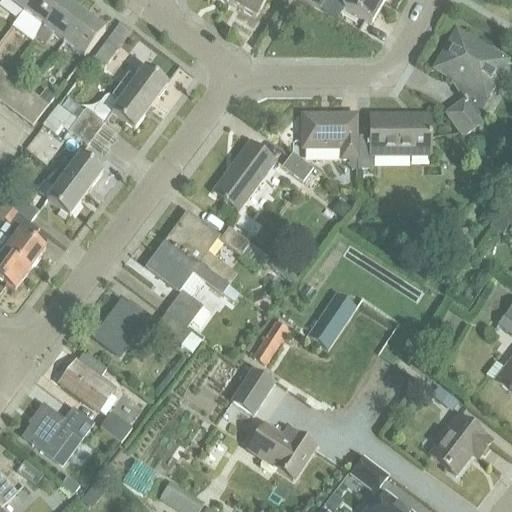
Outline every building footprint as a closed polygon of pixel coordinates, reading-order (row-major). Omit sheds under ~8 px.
[(2,0),(2,1),(23,16),(34,0),(2,0)] [(60,0),(34,0),(23,16),(12,29),(32,45),(35,41),(64,3),(60,0)] [(217,0),(231,8),(236,0),(217,0)] [(236,0),(231,8),(256,23),(269,0),(236,0)] [(299,0),(320,12),(327,0),(299,0)] [(384,7),(372,0),(350,0),(344,13),(371,29),(384,7)] [(64,3),(35,41),(45,49),(53,39),(63,46),(84,18),(64,3)] [(84,18),(63,46),(83,62),(105,33),(84,18)] [(476,119),(506,66),(456,37),(435,74),(462,89),(458,97),(464,106),(446,119),(464,143),(483,129),(476,119)] [(103,72),(118,53),(107,45),(93,64),(103,72)] [(120,90),(150,112),(166,90),(145,74),(136,85),(128,80),(120,90)] [(7,78),(0,87),(0,105),(2,106),(17,85),(7,78)] [(28,93),(17,85),(2,106),(12,114),(28,93)] [(150,112),(120,90),(113,100),(109,99),(105,101),(95,113),(95,119),(105,127),(111,118),(133,135),(150,112)] [(44,92),(38,101),(48,108),(54,100),(44,92)] [(28,93),(12,114),(22,122),(38,101),(28,93)] [(48,108),(38,101),(22,122),(32,129),(48,108)] [(57,109),(43,129),(56,138),(62,131),(69,136),(88,150),(97,138),(78,124),(73,120),(57,109)] [(73,120),(78,124),(97,138),(104,128),(85,114),(84,116),(79,112),(73,120)] [(343,118),(303,118),(303,153),(342,153),(342,163),(347,163),(352,173),(358,173),(358,140),(358,118),(343,118)] [(371,140),(358,140),(358,173),(372,173),(372,159),(431,159),(430,125),(411,125),(411,119),(371,120),(371,140)] [(451,142),(441,142),(441,152),(451,152),(451,142)] [(239,217),(276,167),(252,149),(231,178),(229,177),(213,198),(239,217)] [(293,158),(283,172),(302,186),(313,172),(293,158)] [(65,166),(57,177),(86,198),(102,177),(81,161),(73,172),(65,166)] [(86,198),(57,177),(48,188),(56,194),(48,205),(70,221),(86,198)] [(18,218),(30,227),(39,216),(21,202),(12,213),(18,218)] [(341,203),(333,214),(343,222),(351,211),(341,203)] [(0,204),(0,220),(4,224),(10,228),(18,218),(12,213),(0,204)] [(511,210),(507,207),(491,231),(502,239),(506,232),(509,228),(511,230),(511,210)] [(187,218),(167,245),(229,291),(237,281),(227,273),(206,258),(219,241),(187,218)] [(10,242),(1,253),(5,255),(30,274),(46,253),(32,243),(14,230),(7,240),(10,242)] [(240,259),(248,248),(229,234),(221,245),(240,259)] [(473,251),(468,234),(454,238),(458,255),(473,251)] [(167,245),(147,272),(179,296),(182,298),(189,304),(189,303),(202,285),(212,292),(222,300),(229,291),(219,284),(167,245)] [(30,274),(1,253),(0,251),(0,282),(16,294),(30,274)] [(229,291),(222,300),(234,308),(240,300),(229,291)] [(182,298),(166,319),(185,333),(201,312),(189,303),(189,304),(182,298)] [(337,299),(308,343),(329,357),(358,313),(337,299)] [(119,362),(149,321),(139,314),(137,317),(121,305),(97,338),(110,348),(106,352),(119,362)] [(511,310),(498,329),(511,339),(511,310)] [(190,337),(185,333),(166,319),(157,331),(180,349),(190,337)] [(275,326),(253,362),(266,370),(289,335),(275,326)] [(181,350),(191,358),(200,346),(190,338),(181,350)] [(82,359),(77,366),(76,365),(59,388),(98,417),(115,395),(100,383),(106,373),(86,358),(85,361),(82,359)] [(511,365),(506,373),(496,387),(511,399),(511,365)] [(267,399),(274,389),(261,380),(252,374),(231,406),(240,412),(253,420),(267,399)] [(439,390),(434,400),(458,414),(464,404),(439,390)] [(62,470),(81,444),(92,428),(74,414),(65,426),(43,410),(31,427),(33,428),(24,441),(52,462),(62,470)] [(121,447),(132,433),(111,418),(100,432),(121,447)] [(479,462),(491,446),(459,422),(430,460),(455,479),(472,456),(479,462)] [(265,429),(252,448),(270,460),(265,466),(293,484),(315,451),(289,434),(284,441),(265,429)] [(125,485),(147,498),(161,475),(140,461),(125,485)] [(352,478),(351,479),(375,497),(382,488),(388,480),(374,470),(364,462),(358,469),(352,478)] [(105,477),(102,481),(107,486),(111,482),(105,477)] [(0,511),(0,502),(5,508),(16,498),(0,481),(0,511)] [(63,490),(73,498),(80,490),(69,482),(63,490)] [(96,485),(88,495),(99,503),(107,494),(96,485)] [(171,486),(160,504),(173,511),(200,511),(204,507),(171,486)] [(373,511),(372,511),(405,511),(386,497),(385,496),(373,511)] [(333,497),(326,508),(331,511),(334,511),(341,504),(333,497)]
